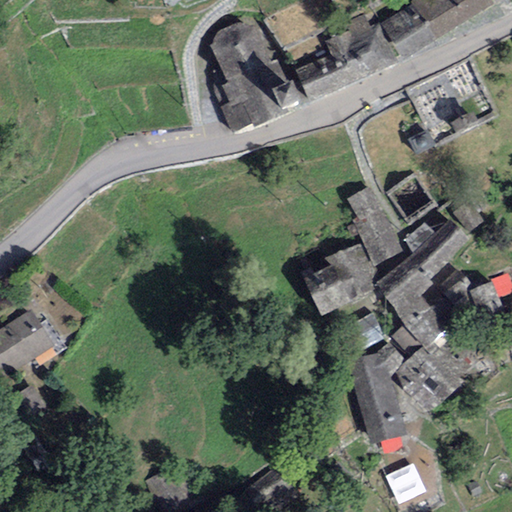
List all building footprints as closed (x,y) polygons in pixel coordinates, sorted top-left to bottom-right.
[(486,0),(434,0),(419,8),(439,42),(493,10),(486,0)] [(416,8),(384,27),(402,63),(438,44),(416,8)] [(267,13),(202,39),(235,122),(301,97),(267,13)] [(352,33),(327,46),(332,59),(298,74),(309,106),(395,68),(382,28),(371,31),(364,16),(348,21),(352,33)] [(478,132),(472,118),(452,127),(459,141),(478,132)] [(437,149),(428,131),(409,141),(419,159),(437,149)] [(404,255),(369,189),(347,202),(362,245),(298,275),(322,324),(377,295),(369,280),(373,270),(375,273),(404,255)] [(449,220),(398,266),(377,283),(422,345),(447,326),(422,295),(432,283),(430,279),(467,240),(449,220)] [(473,284),(456,267),(436,287),(452,304),(473,284)] [(492,282),(468,290),(478,318),(502,309),(492,282)] [(30,311),(0,328),(0,376),(51,346),(30,311)] [(383,342),(370,318),(335,336),(349,361),(383,342)] [(466,374),(432,341),(396,371),(434,411),(466,374)] [(405,436),(379,353),(346,364),(369,445),(405,436)] [(172,466),(143,482),(158,511),(179,511),(193,505),(172,466)]
